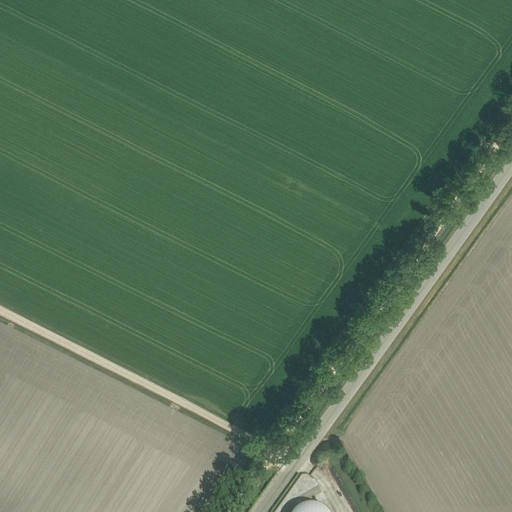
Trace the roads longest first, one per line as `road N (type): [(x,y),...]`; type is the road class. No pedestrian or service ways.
road 1 (track): [(511,122),(231,511)]
road 2 (track): [(276,450),(0,310)]
